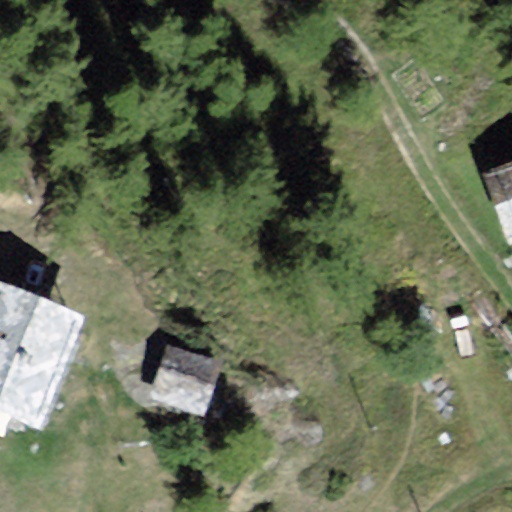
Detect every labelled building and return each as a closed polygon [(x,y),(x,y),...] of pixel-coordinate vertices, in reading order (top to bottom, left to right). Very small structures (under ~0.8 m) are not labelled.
[(0,277),(39,294),(87,179),(0,143),(0,277)] [(511,168),(490,178),(511,230),(511,168)] [(210,304),(232,249),(170,225),(149,280),(210,304)] [(78,317),(5,288),(0,300),(0,404),(36,419),(78,317)] [(213,365),(168,353),(156,397),(201,408),(213,365)]
